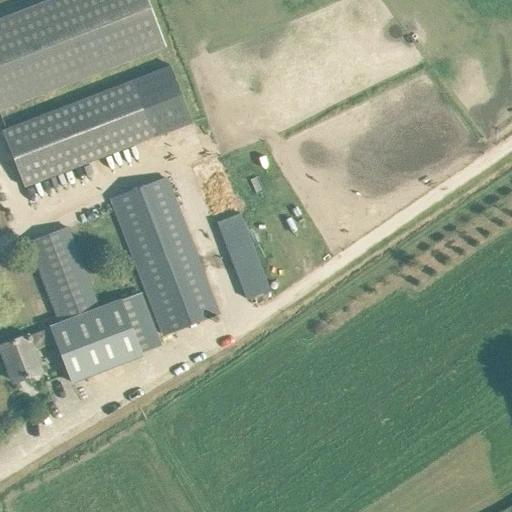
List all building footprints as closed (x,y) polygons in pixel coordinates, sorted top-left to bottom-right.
[(0,109),(165,46),(147,0),(47,0),(0,18),(0,109)] [(2,130),(24,187),(193,122),(171,65),(2,130)] [(168,177),(108,200),(162,339),(221,316),(168,177)] [(269,290),(241,211),(217,220),(245,299),(269,290)] [(99,308),(68,227),(28,243),(59,323),(50,326),(50,327),(28,336),(28,335),(0,345),(0,348),(4,359),(5,358),(13,381),(25,377),(25,378),(42,372),(33,349),(55,341),(72,382),(161,348),(140,292),(99,308)]
